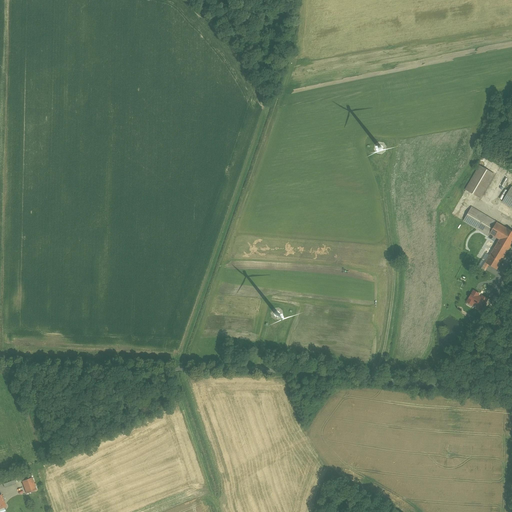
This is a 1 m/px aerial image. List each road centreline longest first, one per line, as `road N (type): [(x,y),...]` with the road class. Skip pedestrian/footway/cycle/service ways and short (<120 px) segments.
road 1 (unclassified): [(0,363),(203,368),(511,391)]
road 2 (track): [(382,165),(397,268),(388,381)]
